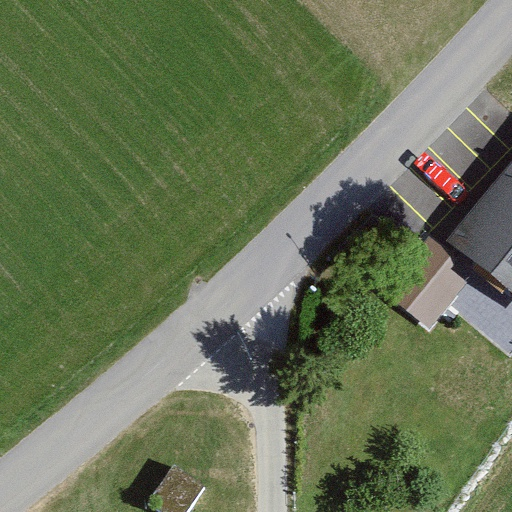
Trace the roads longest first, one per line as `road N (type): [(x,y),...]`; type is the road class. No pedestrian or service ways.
road 1 (residential): [(221,305),(511,18)]
road 2 (residential): [(0,499),(221,305)]
road 3 (unclassified): [(271,511),(264,377),(221,305)]
